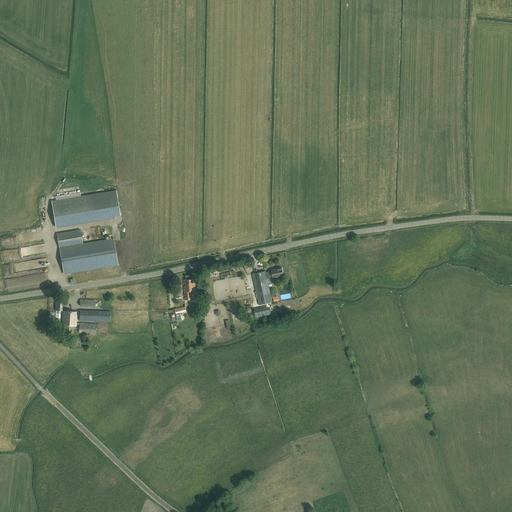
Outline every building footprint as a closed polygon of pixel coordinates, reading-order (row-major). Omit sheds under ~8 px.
[(116,190),(51,201),(55,224),(120,213),(116,190)] [(83,243),(80,230),(57,234),(59,248),(83,244),(83,243)] [(59,248),(64,274),(118,265),(113,238),(83,243),(83,244),(59,248)] [(15,272),(13,265),(6,267),(7,274),(15,272)] [(272,271),(266,272),(266,271),(253,274),(259,305),(272,302),(267,279),(273,277),(273,278),(283,275),(281,268),(271,270),(272,271)] [(195,279),(184,280),(184,300),(192,300),(192,292),(196,291),(195,279)] [(95,306),(95,298),(81,297),(81,299),(80,299),(80,306),(95,306)] [(175,309),(176,314),(181,313),(176,314),(173,315),(175,321),(183,319),(181,308),(178,308),(175,309)] [(110,311),(79,310),(79,320),(109,322),(110,311)] [(64,333),(72,334),(72,326),(76,326),(77,312),(63,311),(62,321),(64,321),(63,325),(65,325),(64,333)] [(96,334),(96,324),(79,323),(79,329),(83,330),(83,333),(96,334)]
